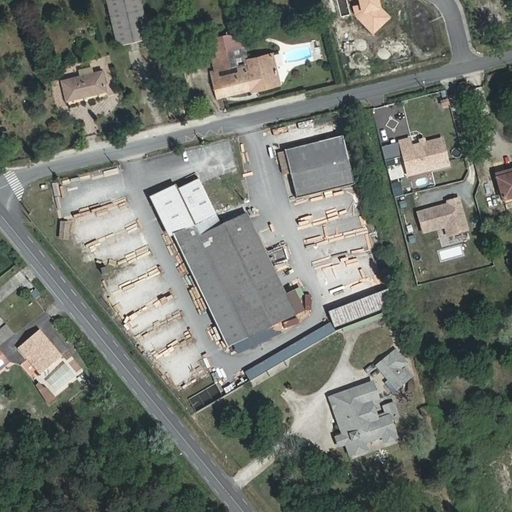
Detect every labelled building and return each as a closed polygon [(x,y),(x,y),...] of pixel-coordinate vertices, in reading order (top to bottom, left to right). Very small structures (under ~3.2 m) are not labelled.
[(150,37),(140,0),(106,0),(118,45),(150,37)] [(190,32),(185,15),(174,17),(177,26),(173,27),(175,36),(190,32)] [(211,52),(244,43),(240,29),(207,37),(211,52)] [(277,76),(274,62),(263,65),(261,54),(247,58),(244,43),(211,52),(215,68),(210,70),(216,97),(250,89),(249,83),(277,76)] [(274,62),(271,52),(261,54),(263,65),(274,62)] [(107,90),(102,71),(62,80),(67,100),(107,90)] [(279,83),(277,76),(249,83),(250,89),(251,90),(279,83)] [(375,108),(382,143),(401,139),(394,104),(375,108)] [(354,185),(342,136),(284,150),(284,152),(290,174),(295,194),(296,199),(354,185)] [(449,166),(442,139),(412,146),(410,140),(400,143),(409,176),(449,166)] [(387,160),(403,155),(399,142),(383,146),(387,160)] [(290,174),(284,152),(277,154),(283,176),(290,174)] [(511,198),(511,170),(496,175),(503,201),(511,198)] [(218,192),(208,173),(194,179),(203,198),(213,219),(228,212),(218,192)] [(248,213),(234,184),(218,192),(228,212),(232,220),(246,213),(248,213)] [(213,219),(203,198),(187,206),(197,226),(213,219)] [(460,199),(460,198),(447,202),(448,205),(417,213),(423,234),(445,227),(447,237),(469,231),(460,199)] [(341,219),(337,207),(314,214),(318,226),(341,219)] [(285,295),(246,213),(232,220),(199,236),(249,338),(295,315),(285,295)] [(70,240),(71,221),(61,220),(60,239),(70,240)] [(199,236),(195,227),(173,237),(227,348),(249,338),(199,236)] [(324,228),(315,231),(319,244),(328,241),(324,228)] [(99,277),(100,267),(86,266),(85,276),(99,277)] [(109,273),(107,267),(101,269),(102,275),(109,273)] [(375,280),(376,288),(388,287),(388,280),(375,280)] [(123,285),(126,293),(133,290),(130,282),(123,285)] [(334,327),(393,305),(388,289),(328,312),(334,327)] [(304,311),(294,290),(285,295),(295,315),(304,311)] [(297,318),(282,323),(285,330),(299,325),(297,318)] [(0,343),(13,333),(6,325),(0,330),(0,343)] [(61,356),(44,336),(40,339),(36,335),(20,348),(41,372),(61,356)] [(0,368),(9,361),(0,351),(0,368)] [(406,363),(395,351),(388,357),(398,369),(400,368),(406,363)] [(409,378),(400,368),(398,369),(388,357),(377,366),(396,389),(409,378)] [(66,362),(46,381),(59,394),(79,375),(66,362)] [(36,385),(49,404),(57,399),(44,380),(36,385)] [(34,401),(40,397),(32,383),(25,386),(34,401)] [(390,420),(389,416),(379,420),(377,416),(372,401),(379,399),(373,384),(358,390),(357,387),(331,397),(337,414),(340,413),(350,442),(348,442),(353,454),(366,449),(364,443),(382,437),(384,442),(397,438),(390,420)] [(350,442),(340,413),(337,414),(331,397),(329,398),(342,435),(335,438),(339,447),(345,445),(350,456),(353,454),(348,442),(350,442)] [(399,416),(394,403),(383,406),(385,413),(377,416),(379,420),(389,416),(390,420),(399,416)]
